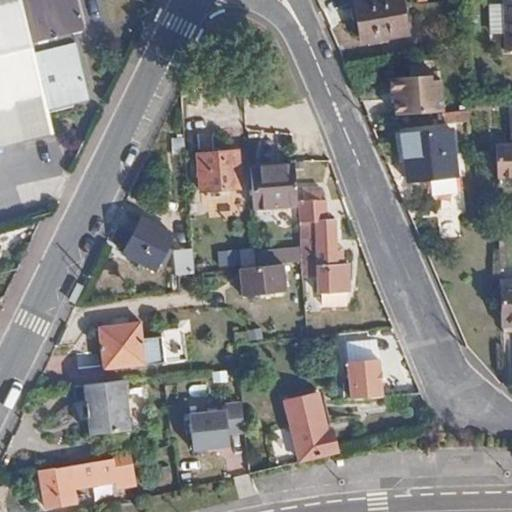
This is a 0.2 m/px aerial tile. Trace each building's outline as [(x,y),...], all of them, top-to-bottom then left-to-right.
[(0,0),(0,140),(64,125),(58,100),(100,88),(98,79),(84,25),(96,23),(90,0),(0,0)] [(407,29),(401,0),(365,0),(356,2),(363,37),(407,29)] [(434,75),(391,77),(392,103),(395,102),(395,115),(445,112),(443,79),(434,79),(434,75)] [(499,176),(501,176),(511,176),(511,95),(509,96),(509,144),(499,145),(499,176)] [(456,172),(449,126),(402,134),(409,179),(456,172)] [(241,190),(240,152),(200,153),(201,192),(241,190)] [(250,206),(294,204),(292,164),(248,166),(250,206)] [(511,176),(501,176),(501,185),(511,185),(511,176)] [(332,264),(332,250),(332,219),(324,219),(324,199),(319,199),(319,187),(301,187),(301,199),(298,199),(299,276),(313,275),(313,292),(344,291),(344,264),(338,264),(332,264)] [(434,196),(438,237),(460,235),(455,194),(434,196)] [(161,272),(179,236),(143,219),(125,255),(161,272)] [(295,247),(272,248),(272,262),(295,261),(295,247)] [(280,292),(279,263),(232,265),(233,294),(280,292)] [(500,290),(501,329),(511,328),(511,279),(499,280),(500,290)] [(147,367),(140,322),(98,329),(104,373),(147,367)] [(345,362),(349,400),(381,397),(377,359),(345,362)] [(131,431),(125,380),(85,385),(91,436),(131,431)] [(378,412),(377,398),(334,403),(336,417),(378,412)] [(226,403),(227,410),(229,435),(245,434),(242,402),(226,403)] [(227,410),(190,414),(194,451),(231,447),(229,435),(227,410)] [(335,451),(328,417),(293,424),(300,459),(335,451)] [(115,483),(111,461),(39,474),(44,503),(74,499),(73,490),(115,483)]
